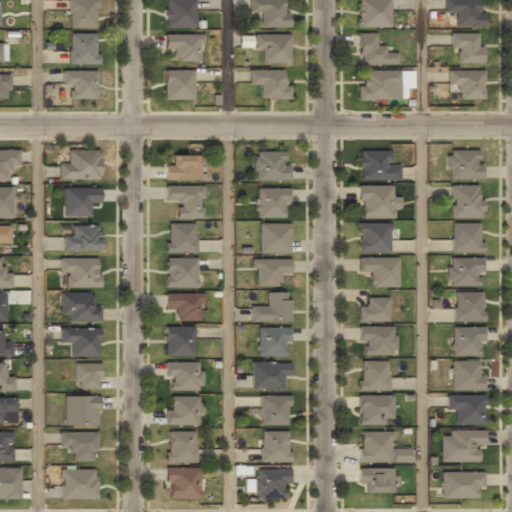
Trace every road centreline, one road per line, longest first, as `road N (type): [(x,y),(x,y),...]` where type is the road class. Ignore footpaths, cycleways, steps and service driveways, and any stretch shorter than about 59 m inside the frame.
road 1 (residential): [(140,511),(139,0)]
road 2 (residential): [(327,511),(327,0)]
road 3 (residential): [(0,122),(511,122)]
